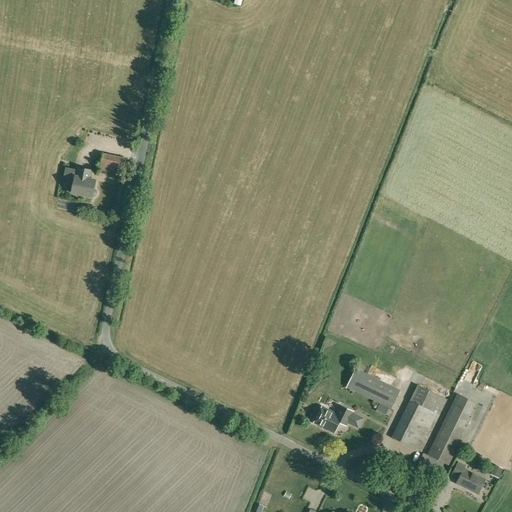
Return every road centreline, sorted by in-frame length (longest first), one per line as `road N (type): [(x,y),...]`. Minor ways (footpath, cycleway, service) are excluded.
road 1 (track): [(424,511),(106,345)]
road 2 (unclassified): [(106,345),(172,0)]
